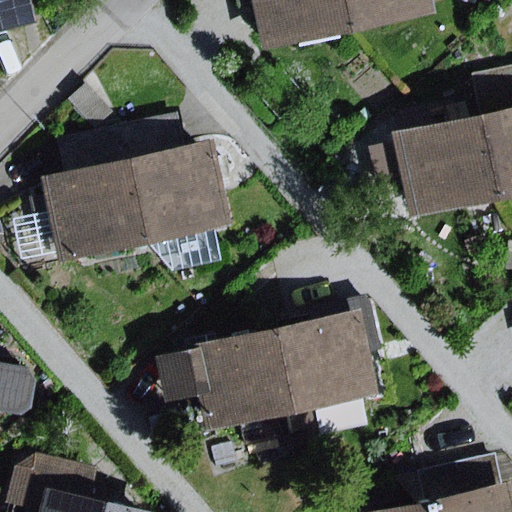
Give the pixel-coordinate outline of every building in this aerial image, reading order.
[(0,0),(0,35),(42,24),(35,0),(0,0)] [(251,0),(261,50),(353,34),(346,0),(251,0)] [(434,0),(346,0),(353,34),(438,17),(434,0)] [(511,66),(477,73),(486,119),(511,113),(511,66)] [(87,85),(70,100),(96,128),(113,112),(87,85)] [(178,113),(126,124),(133,162),(186,151),(178,113)] [(511,113),(486,119),(503,202),(511,199),(511,113)] [(486,119),(396,135),(411,220),(503,202),(486,119)] [(67,176),(133,162),(126,124),(59,138),(67,176)] [(186,151),(133,162),(150,245),(216,232),(235,228),(219,145),(186,151)] [(67,176),(47,180),(53,213),(62,253),(64,263),(150,245),(133,162),(67,176)] [(62,253),(53,213),(14,220),(21,260),(62,253)] [(223,260),(216,232),(150,245),(174,271),(223,260)] [(364,312),(283,330),(301,413),(382,396),(364,312)] [(301,413),(283,330),(195,349),(204,395),(212,432),(301,413)] [(204,395),(195,349),(159,356),(169,402),(204,395)] [(28,369),(0,363),(0,412),(23,416),(34,409),(39,382),(28,369)] [(467,421),(414,433),(420,459),(472,447),(467,421)] [(6,502),(44,511),(49,489),(92,499),(99,469),(38,455),(13,468),(6,502)] [(426,471),(433,505),(503,489),(495,455),(426,471)] [(511,511),(511,487),(503,489),(433,505),(435,511),(511,511)] [(141,511),(92,499),(49,489),(44,511),(43,511),(141,511)]
